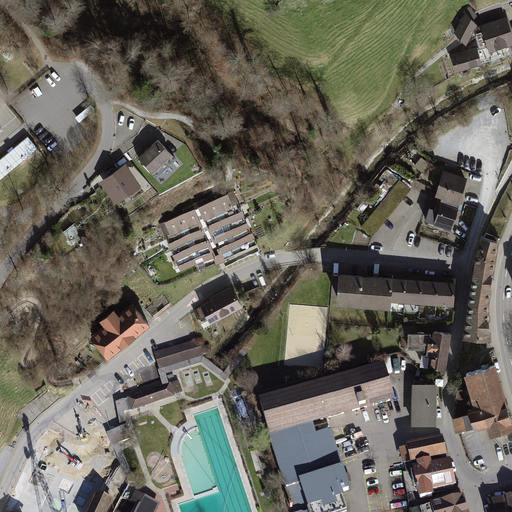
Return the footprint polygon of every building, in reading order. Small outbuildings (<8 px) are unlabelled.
[(501,3),(478,12),(481,20),(503,11),(501,3)] [(466,12),(454,32),(466,42),(477,23),(466,12)] [(511,31),(507,15),(480,23),(482,30),(475,32),(479,46),(487,44),(489,50),(510,43),(511,42),(511,31)] [(479,46),(451,54),(456,70),(511,53),(511,49),(510,43),(489,50),(487,44),(479,46)] [(90,104),(75,117),(79,122),(95,109),(90,104)] [(174,154),(158,138),(150,146),(148,144),(136,155),(153,173),(174,154)] [(421,158),(414,166),(422,172),(429,164),(421,158)] [(11,159),(6,163),(10,167),(15,163),(11,159)] [(126,162),(100,180),(115,202),(141,184),(126,162)] [(424,220),(451,229),(455,217),(461,198),(467,177),(443,169),(435,195),(433,194),(424,220)] [(400,179),(362,227),(373,235),(411,188),(400,179)] [(234,191),(162,223),(183,270),(255,238),(234,191)] [(356,209),(361,213),(368,205),(363,200),(356,209)] [(497,241),(486,235),(483,242),(478,255),(475,276),(468,320),(465,336),(480,338),(489,339),(488,323),(487,306),(488,296),(493,270),(494,258),(496,244),(497,241)] [(390,306),(391,299),(453,303),(455,283),(447,283),(430,281),(414,280),(396,279),(363,276),(342,275),(340,302),(390,306)] [(202,307),(194,310),(203,328),(243,307),(232,285),(210,297),(211,299),(200,304),(202,307)] [(260,286),(245,292),(247,297),(262,291),(260,286)] [(105,324),(90,335),(106,356),(149,323),(133,303),(119,314),(114,307),(100,318),(105,324)] [(152,304),(146,309),(153,316),(159,311),(152,304)] [(451,333),(432,329),(432,332),(417,332),(418,325),(401,324),(401,348),(424,349),(421,365),(445,370),(451,333)] [(202,365),(206,360),(202,358),(202,356),(198,341),(152,355),(154,362),(157,370),(158,370),(163,386),(116,403),(121,428),(107,434),(129,482),(139,482),(139,476),(133,476),(118,443),(131,439),(125,422),(123,412),(182,392),(179,381),(169,385),(166,375),(201,364),(202,365)] [(511,419),(496,363),(464,373),(469,389),(456,388),(453,417),(456,432),(474,427),(475,429),(486,425),(490,436),(511,428),(511,419)] [(324,385),(263,404),(288,485),(343,468),(331,429),(316,434),(313,426),(393,401),(383,367),(324,385)] [(437,384),(412,384),(412,425),(436,426),(437,384)] [(60,511),(83,453),(38,436),(9,511),(60,511)] [(416,464),(430,461),(446,457),(442,438),(406,446),(406,447),(398,449),(402,465),(410,464),(410,465),(416,464)] [(417,469),(412,470),(419,501),(434,498),(433,492),(455,487),(450,462),(431,466),(430,461),(416,464),(417,469)] [(152,481),(171,480),(170,466),(152,467),(152,481)] [(350,492),(343,468),(288,485),(283,487),(291,511),(344,511),(347,511),(341,494),(350,492)] [(176,486),(167,490),(171,499),(180,495),(176,486)] [(106,511),(112,500),(95,492),(85,511),(106,511)] [(156,511),(160,504),(135,492),(130,502),(139,507),(136,511),(156,511)] [(468,511),(464,496),(420,510),(421,511),(468,511)] [(508,511),(506,498),(487,501),(488,511),(508,511)]
